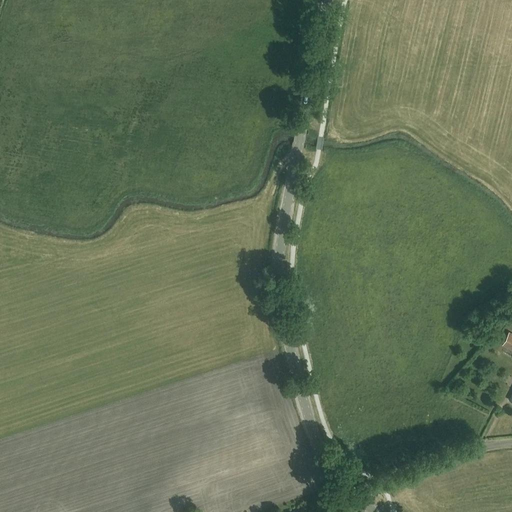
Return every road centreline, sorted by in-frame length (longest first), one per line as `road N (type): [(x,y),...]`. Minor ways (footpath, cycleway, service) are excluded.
road 1 (tertiary): [(360,498),(335,472),(311,426),(277,286),(325,0)]
road 2 (unclassified): [(360,498),(423,463),(511,442)]
